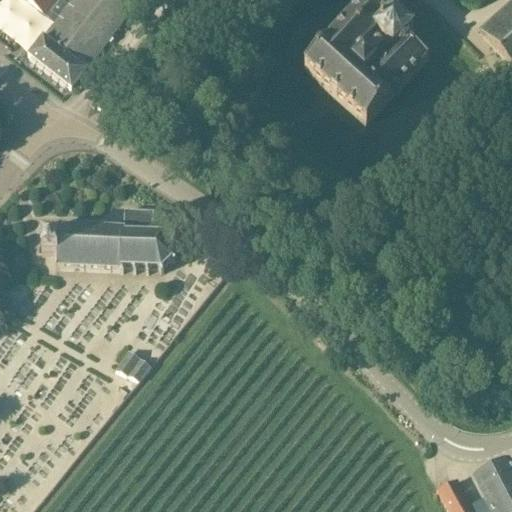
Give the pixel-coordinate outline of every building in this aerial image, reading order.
[(18,0),(44,19),(45,18),(53,28),(28,60),(71,93),(130,14),(141,0),(18,0)] [(303,71),(365,128),(426,63),(405,43),(412,35),(392,16),(385,24),(365,5),(303,71)] [(511,5),(479,36),(511,71),(511,5)] [(56,231),(55,243),(41,243),(40,260),(55,261),(55,273),(120,275),(120,277),(124,278),(124,273),(133,273),(133,277),(136,277),(136,273),(145,273),(145,278),(149,278),(149,273),(159,274),(161,278),(164,277),(162,272),(170,265),(174,266),(175,263),(171,262),(171,249),(162,239),(152,238),(153,216),(124,215),(124,226),(119,226),(119,234),(104,233),(104,229),(100,229),(99,233),(90,233),(90,228),(86,228),(86,232),(77,232),(77,227),(73,227),(73,232),(63,231),(63,227),(60,227),(60,231),(56,231)] [(151,372),(128,355),(114,375),(140,387),(151,372)] [(502,500),(508,511),(511,511),(511,468),(509,462),(489,472),(496,490),(502,487),(507,497),(502,500)] [(496,490),(489,472),(473,481),(484,502),(471,509),(457,483),(435,495),(444,511),(508,511),(502,500),(507,497),(502,487),(496,490)]
